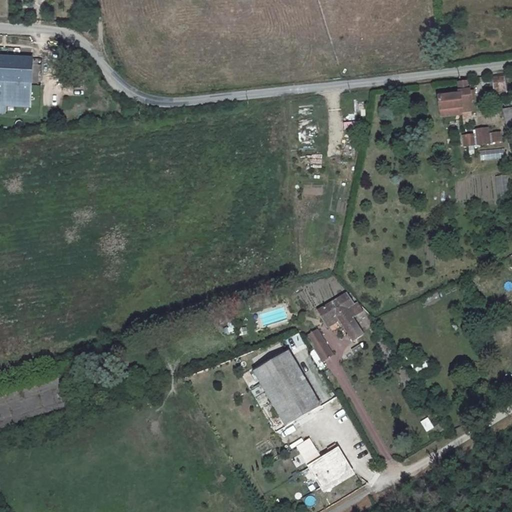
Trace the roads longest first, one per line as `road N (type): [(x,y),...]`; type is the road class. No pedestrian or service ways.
road 1 (residential): [(511,61),(141,101),(51,30),(0,27)]
road 2 (residential): [(511,406),(335,511)]
